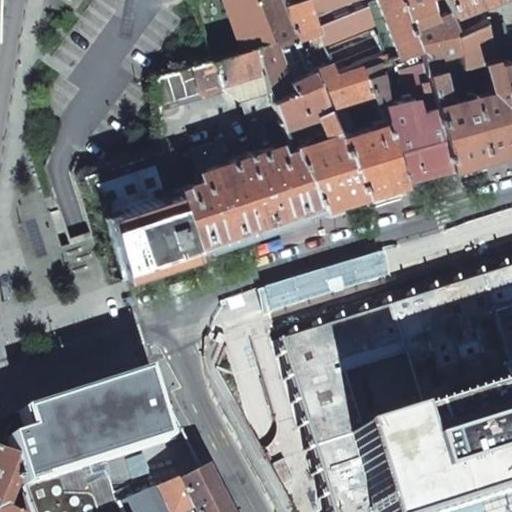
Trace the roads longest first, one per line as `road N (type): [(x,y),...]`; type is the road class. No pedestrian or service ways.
road 1 (residential): [(164,324),(511,201)]
road 2 (residential): [(164,324),(261,511)]
road 3 (residential): [(0,376),(164,324)]
